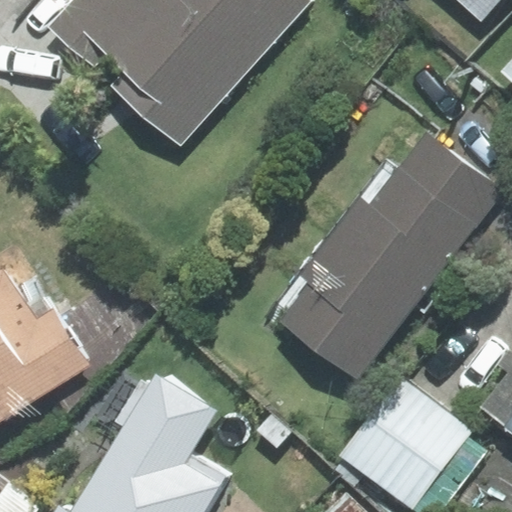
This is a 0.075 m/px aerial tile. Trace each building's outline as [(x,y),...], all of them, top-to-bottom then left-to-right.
[(326,0),(83,0),(63,22),(85,42),(197,143),(326,0)] [(511,0),(481,0),(498,16),(511,1),(511,0)] [(511,194),(511,179),(445,128),(391,197),(382,190),(322,268),(333,276),(305,312),(379,368),(511,194)] [(53,311),(24,264),(0,279),(0,428),(110,361),(72,299),(53,311)] [(238,403),(178,368),(97,503),(83,495),(72,511),(220,511),(241,479),(205,458),(238,403)] [(415,373),(356,451),(425,503),(485,425),(415,373)] [(390,511),(358,477),(320,511),(390,511)] [(23,481),(0,510),(0,511),(46,511),(53,504),(23,481)]
